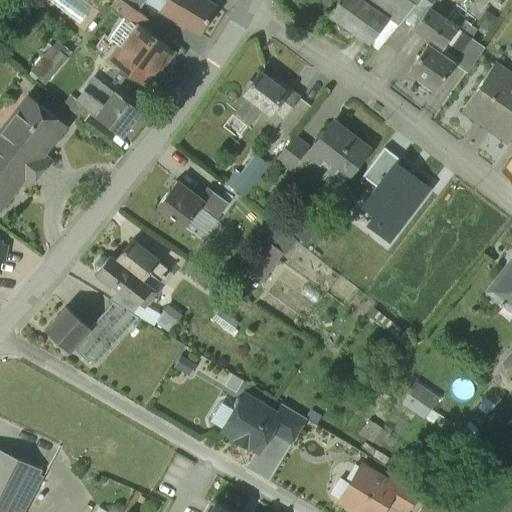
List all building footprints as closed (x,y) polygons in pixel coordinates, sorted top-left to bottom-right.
[(137,9),(123,0),(115,0),(111,6),(122,15),(123,16),(134,23),(134,22),(138,25),(145,16),(137,9)] [(143,0),(123,0),(137,9),(143,0)] [(214,4),(207,0),(165,0),(160,11),(198,32),(214,4)] [(365,0),(336,0),(327,13),(369,42),(388,16),(365,0)] [(414,3),(409,0),(365,0),(388,16),(397,22),(414,3)] [(418,0),(402,17),(413,26),(427,6),(428,6),(432,0),(418,0)] [(461,17),(435,0),(432,0),(428,6),(455,25),(461,17)] [(428,6),(427,6),(413,26),(412,27),(429,39),(430,38),(441,46),(455,25),(428,6)] [(107,36),(104,33),(95,46),(109,56),(110,56),(119,44),(109,36),(123,16),(122,15),(107,36)] [(138,25),(134,22),(134,23),(123,16),(109,36),(119,44),(110,56),(147,84),(155,72),(149,67),(165,45),(138,25)] [(388,16),(369,42),(376,47),(397,22),(388,16)] [(455,25),(441,46),(454,56),(468,35),(474,27),(461,17),(455,25)] [(468,35),(454,56),(455,56),(451,61),(452,61),(452,62),(464,69),(482,45),(468,35)] [(441,46),(430,38),(429,39),(426,43),(438,51),(441,46)] [(438,51),(426,43),(407,69),(418,77),(416,80),(428,88),(430,85),(433,88),(452,62),(452,61),(451,61),(438,51)] [(62,44),(37,76),(44,82),(70,50),(62,44)] [(454,56),(441,46),(438,51),(451,61),(455,56),(454,56)] [(511,76),(491,62),(460,108),(507,140),(511,133),(511,76)] [(267,77),(258,71),(250,81),(248,80),(243,87),(245,89),(242,93),(247,96),(236,111),(251,123),(262,108),(269,113),(272,109),(283,117),(298,94),(275,77),(272,81),(269,79),(272,75),(270,73),(267,77)] [(113,90),(95,76),(84,88),(89,92),(104,104),(113,90)] [(84,88),(76,99),(80,103),(89,92),(84,88)] [(138,110),(113,90),(104,104),(89,92),(80,103),(90,110),(120,134),(138,110)] [(64,124),(27,95),(0,129),(0,141),(37,170),(47,158),(41,153),(64,124)] [(76,99),(73,97),(66,105),(83,119),(90,110),(80,103),(76,99)] [(348,139),(329,124),(308,151),(332,169),(336,163),(348,172),(367,147),(351,135),(348,139)] [(294,136),(278,157),(290,166),(306,145),(294,136)] [(0,141),(0,204),(22,177),(28,182),(37,170),(0,141)] [(383,145),(361,173),(376,184),(392,162),(393,163),(399,157),(383,145)] [(254,152),(239,172),(252,181),(267,161),(254,152)] [(376,184),(361,203),(374,212),(367,221),(388,237),(427,186),(412,175),(411,176),(393,163),(392,162),(376,184)] [(239,172),(235,168),(225,181),(243,194),(252,181),(239,172)] [(182,184),(175,193),(169,188),(156,203),(184,225),(193,212),(199,205),(214,217),(226,201),(208,186),(199,197),(182,184)] [(208,224),(193,212),(184,225),(198,236),(208,224)] [(325,223),(311,214),(302,229),(316,238),(325,223)] [(297,239),(276,223),(266,238),(282,250),(281,251),(285,255),(297,239)] [(158,259),(131,237),(114,258),(114,259),(141,281),(142,279),(149,271),(157,260),(158,259)] [(266,238),(242,270),(257,281),(281,251),(282,250),(266,238)] [(141,281),(114,259),(114,258),(109,254),(95,272),(112,285),(113,283),(116,279),(120,282),(117,286),(125,294),(127,291),(140,302),(149,302),(153,297),(152,287),(142,279),(141,281)] [(511,255),(487,288),(511,307),(511,255)] [(203,268),(186,257),(178,268),(195,279),(203,268)] [(169,269),(157,260),(149,271),(160,280),(169,269)] [(127,291),(125,294),(117,286),(109,297),(112,299),(133,312),(140,302),(127,291)] [(112,299),(89,325),(71,345),(88,360),(90,357),(95,361),(137,314),(133,312),(112,299)] [(89,325),(65,304),(44,328),(68,349),(71,345),(89,325)] [(184,316),(168,307),(157,326),(172,335),(184,316)] [(240,324),(222,313),(215,324),(233,335),(240,324)] [(511,348),(503,360),(511,366),(511,348)] [(242,395),(236,396),(233,401),(235,407),(223,426),(256,446),(269,425),(276,413),(243,393),(242,395)] [(305,416),(282,403),(276,413),(269,425),(291,439),(305,416)] [(28,461),(0,447),(0,511),(1,511),(2,510),(18,481),(28,462),(28,461)] [(40,467),(28,462),(18,481),(34,489),(42,474),(38,472),(40,467)] [(387,479),(360,463),(350,481),(354,484),(345,500),(347,506),(351,509),(356,507),(363,511),(377,511),(384,500),(403,511),(407,505),(389,494),(394,484),(387,479)] [(419,484),(394,469),(387,479),(394,484),(389,494),(407,505),(419,484)] [(18,481),(2,510),(6,511),(21,511),(34,489),(18,481)] [(235,511),(211,498),(203,511),(235,511)]
